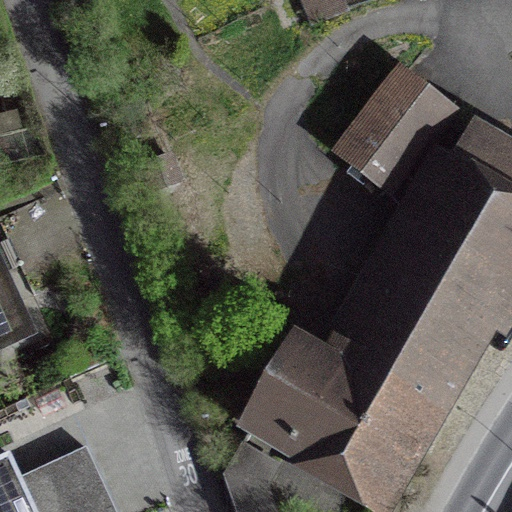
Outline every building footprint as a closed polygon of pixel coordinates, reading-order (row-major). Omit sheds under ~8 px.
[(340,0),(300,0),(314,37),(349,25),(340,0)] [(405,204),(467,125),(411,82),(350,162),(405,204)] [(412,511),(511,334),(511,153),(489,140),(467,178),(452,170),(341,367),(313,352),(258,451),(367,511),(412,511)] [(0,364),(43,345),(0,251),(0,364)] [(239,446),(221,471),(233,511),(367,511),(258,451),(239,446)] [(113,511),(87,459),(31,487),(43,511),(113,511)] [(22,467),(0,477),(0,511),(43,511),(31,487),(22,467)]
